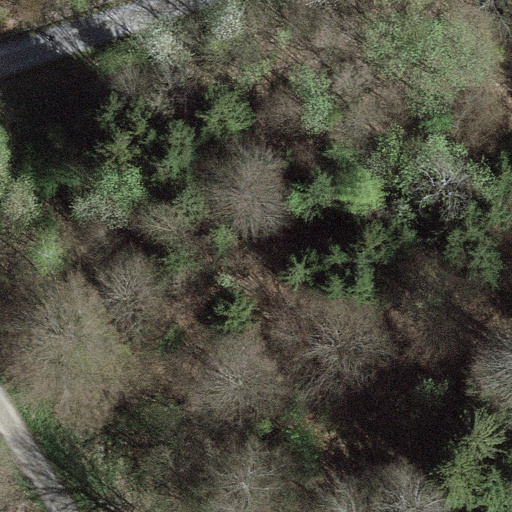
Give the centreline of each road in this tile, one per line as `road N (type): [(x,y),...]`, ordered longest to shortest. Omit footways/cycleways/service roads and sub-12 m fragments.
road 1 (track): [(160,0),(0,54)]
road 2 (track): [(0,393),(71,511)]
